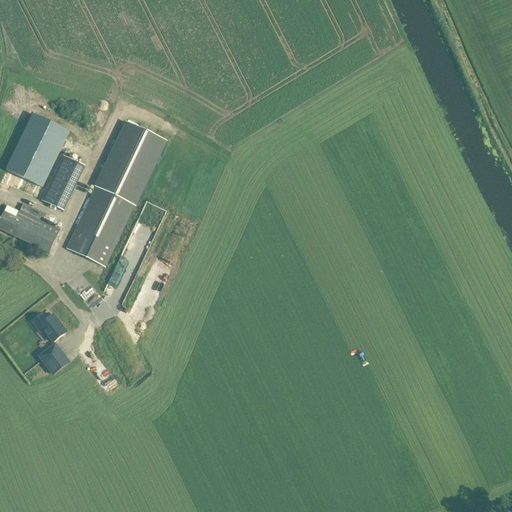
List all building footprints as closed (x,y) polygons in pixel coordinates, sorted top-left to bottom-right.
[(34,115),(8,172),(24,179),(19,190),(34,197),(39,186),(44,189),(71,132),(34,115)] [(167,142),(128,124),(101,180),(68,249),(106,267),(139,198),(167,142)] [(64,211),(86,167),(64,156),(50,184),(42,201),(64,211)] [(0,223),(0,229),(50,254),(61,231),(42,222),(45,215),(22,204),(16,218),(5,213),(0,223)] [(46,321),(42,315),(41,314),(33,321),(31,322),(41,335),(46,331),(54,343),(67,333),(61,326),(60,327),(52,317),(46,321)] [(54,375),(70,363),(57,347),(41,359),(54,375)]
